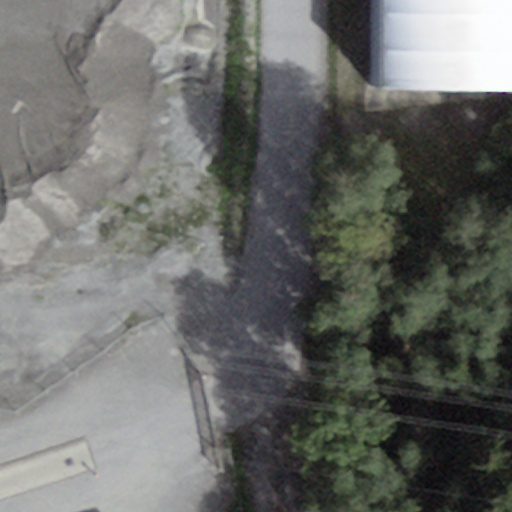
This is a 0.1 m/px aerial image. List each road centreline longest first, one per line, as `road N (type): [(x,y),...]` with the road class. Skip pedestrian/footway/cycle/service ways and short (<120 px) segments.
road 1 (track): [(298,511),(282,320),(286,0)]
road 2 (unknown): [(282,320),(217,412),(116,511)]
